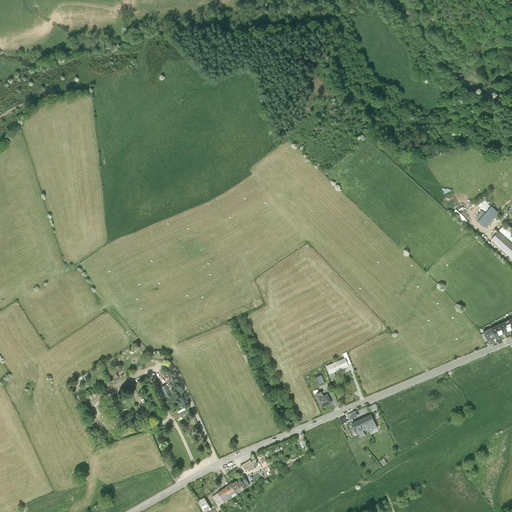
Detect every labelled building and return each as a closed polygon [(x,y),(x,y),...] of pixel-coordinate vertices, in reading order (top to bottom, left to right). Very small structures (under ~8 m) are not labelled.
[(498,213),(491,207),(478,221),(485,227),(498,213)] [(454,211),(465,223),(467,220),(457,209),(454,211)] [(511,233),(503,225),(498,231),(511,243),(511,233)] [(511,243),(498,231),(490,240),(511,259),(511,243)] [(497,324),(502,335),(510,331),(505,320),(497,324)] [(494,338),(502,335),(497,324),(489,327),(494,338)] [(494,338),(489,327),(482,331),(483,334),(487,340),(487,342),(494,338)] [(345,359),(326,367),(329,375),(348,367),(345,359)] [(317,377),(320,384),(325,381),(322,374),(317,377)] [(111,387),(113,393),(124,388),(122,383),(111,387)] [(321,392),(315,394),(321,407),(331,403),(327,394),(323,396),(321,392)] [(365,411),(354,417),(358,426),(361,432),(373,427),(365,411)] [(348,431),(358,426),(354,417),(351,418),(348,413),(341,416),(348,431)] [(254,465),(250,457),(240,463),(244,471),(254,465)] [(240,471),(225,481),(231,490),(246,480),(240,471)] [(217,499),(231,490),(225,481),(211,490),(217,499)] [(207,488),(199,492),(207,508),(215,504),(207,488)]
